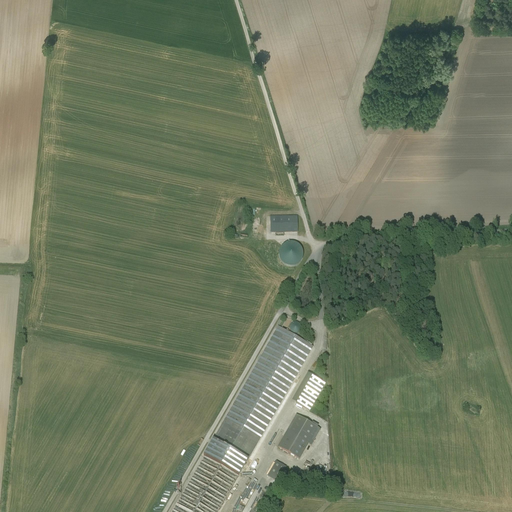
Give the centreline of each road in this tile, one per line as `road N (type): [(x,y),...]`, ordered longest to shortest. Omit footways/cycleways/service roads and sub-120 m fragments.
road 1 (track): [(164,511),(321,250),(310,241),(236,0)]
road 2 (unclassified): [(320,336),(325,247),(511,233)]
road 3 (track): [(266,486),(454,511)]
